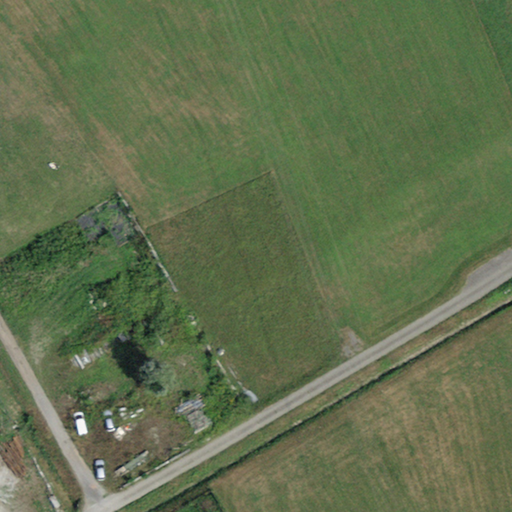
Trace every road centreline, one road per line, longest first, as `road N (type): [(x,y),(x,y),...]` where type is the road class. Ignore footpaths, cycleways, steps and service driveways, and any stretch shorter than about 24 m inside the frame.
road 1 (unclassified): [(104,509),(511,269)]
road 2 (unclassified): [(0,324),(104,509)]
